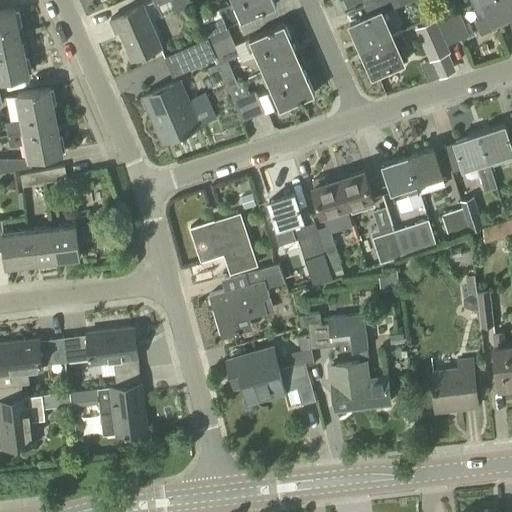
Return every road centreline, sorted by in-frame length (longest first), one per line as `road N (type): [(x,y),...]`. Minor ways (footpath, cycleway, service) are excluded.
road 1 (unclassified): [(225,499),(511,465)]
road 2 (residential): [(142,191),(358,119)]
road 3 (residential): [(225,499),(167,287)]
road 4 (residential): [(142,191),(61,0)]
road 5 (residential): [(0,306),(167,287)]
road 6 (residential): [(358,119),(511,69)]
road 7 (residential): [(358,119),(307,0)]
